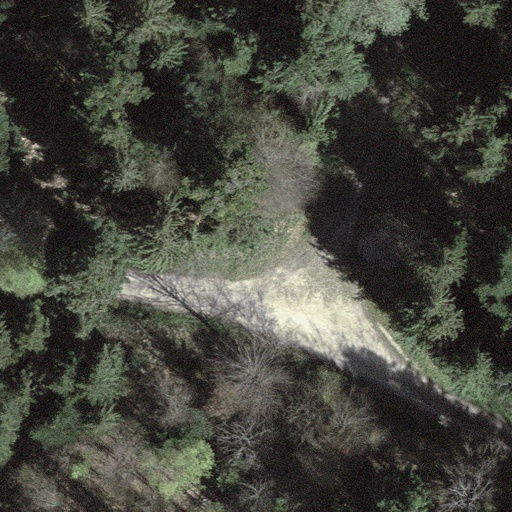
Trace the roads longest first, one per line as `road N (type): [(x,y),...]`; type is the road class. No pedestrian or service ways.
road 1 (track): [(319,312),(81,271),(0,276)]
road 2 (track): [(511,414),(319,312)]
